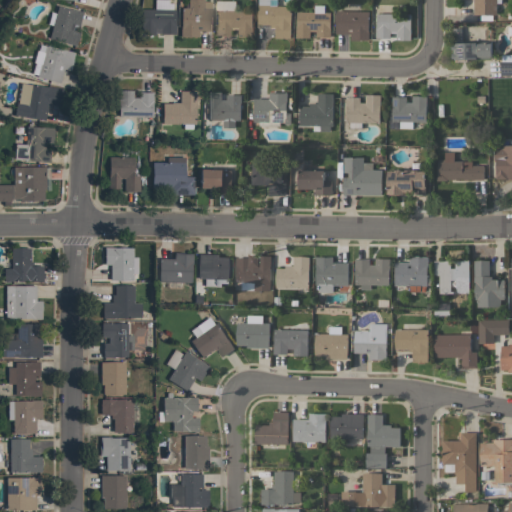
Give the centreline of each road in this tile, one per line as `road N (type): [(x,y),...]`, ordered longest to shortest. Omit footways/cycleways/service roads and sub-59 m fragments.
road 1 (residential): [(119,0),(82,123),(72,241),(69,511)]
road 2 (residential): [(511,225),(0,224)]
road 3 (residential): [(100,62),(391,69),(427,58),(434,14)]
road 4 (residential): [(233,386),(419,388),(511,409)]
road 5 (residential): [(233,386),(233,511)]
road 6 (residential): [(419,388),(421,511)]
